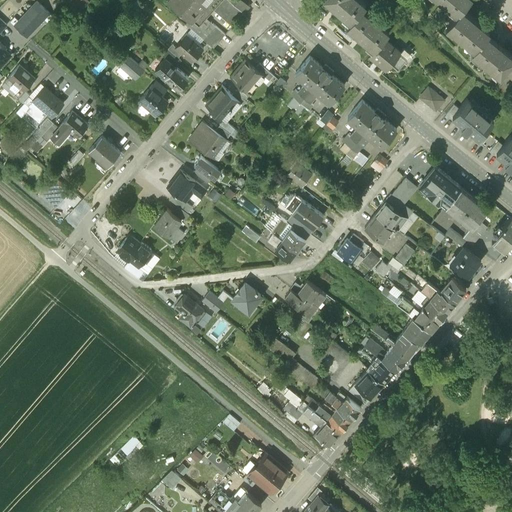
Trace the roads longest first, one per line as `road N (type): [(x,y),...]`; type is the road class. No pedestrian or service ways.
road 1 (residential): [(149,147),(79,229),(139,286),(308,266),(421,127)]
road 2 (residential): [(511,257),(281,511)]
road 3 (track): [(309,477),(69,270)]
road 4 (residential): [(278,5),(149,147)]
road 5 (tertiary): [(278,5),(421,127)]
road 6 (residential): [(149,147),(29,44)]
